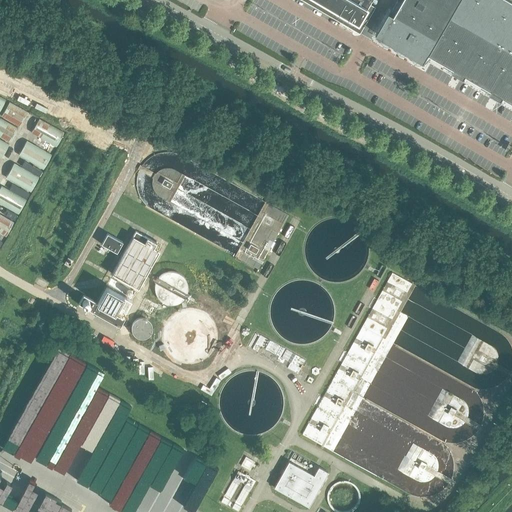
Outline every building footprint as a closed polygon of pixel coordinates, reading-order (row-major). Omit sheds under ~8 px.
[(323,0),(361,22),(369,8),(373,0),(323,0)] [(390,11),(378,34),(385,38),(385,40),(386,42),(388,43),(390,43),(391,42),(401,47),(401,50),(401,52),(403,53),(406,52),(407,51),(417,57),(416,59),(417,61),(419,62),(421,62),(423,60),(425,62),(431,53),(431,52),(461,0),(403,0),(396,14),(391,11),(390,11)] [(511,0),(461,0),(431,52),(455,67),(456,70),(464,74),(468,73),(493,88),(494,91),(501,96),(505,95),(511,98),(511,0)] [(21,127),(29,113),(11,102),(3,117),(21,127)] [(0,136),(12,143),(20,129),(2,119),(0,122),(0,136)] [(57,148),(66,133),(40,119),(32,133),(57,148)] [(0,157),(3,159),(11,145),(0,139),(0,157)] [(45,170),(53,155),(28,141),(20,156),(45,170)] [(22,166),(40,176),(43,171),(25,161),(22,166)] [(32,192),(41,178),(15,164),(7,179),(32,192)] [(12,184),(9,189),(26,198),(29,193),(12,184)] [(0,204),(20,215),(28,200),(3,186),(0,191),(0,204)] [(7,210),(4,215),(15,221),(18,216),(7,210)] [(0,233),(7,237),(16,222),(0,213),(0,233)] [(137,232),(113,274),(139,288),(160,251),(158,249),(160,245),(137,232)] [(117,252),(123,241),(108,233),(102,244),(117,252)] [(192,289),(192,286),(191,283),(190,280),(188,277),(185,275),(183,274),(180,273),(176,272),(173,272),(169,273),(166,275),(163,277),(161,279),(159,283),(158,286),(158,289),(158,292),(159,295),(161,298),(163,301),(165,303),(168,305),(171,306),(175,306),(178,306),(181,305),(185,303),(187,302),(189,299),(191,296),(192,293),(192,289)] [(123,317),(132,300),(107,286),(97,302),(95,301),(90,310),(121,327),(126,318),(123,317)] [(219,338),(219,337),(218,332),(217,327),(215,323),(211,319),(207,315),(203,312),(199,311),(193,310),(187,310),(183,311),(178,313),(173,317),(170,321),(167,326),(165,331),(164,337),(165,342),(166,347),(168,352),(172,356),(176,359),(180,362),(186,364),(190,364),(196,364),(200,363),(205,361),(210,357),(214,353),(216,348),(218,343),(219,338)] [(155,331),(155,328),(154,326),(152,324),(149,322),(145,321),(142,322),(138,324),(136,327),(136,331),(136,334),(138,337),(142,339),(145,340),(147,340),(149,340),(152,337),(153,336),(154,334),(155,331)] [(315,474),(290,460),(275,487),(310,506),(329,471),(319,466),(315,474)] [(359,496),(358,492),(357,489),(356,486),(354,485),(351,482),(348,481),(345,480),(343,480),(341,480),(337,481),(333,483),(331,485),(329,487),(328,490),(327,492),(327,496),(327,499),(328,502),(329,504),(331,507),(333,509),(336,510),(340,511),(343,511),(346,511),(349,510),(352,509),(354,507),(356,504),(358,502),(358,499),(359,496)]
